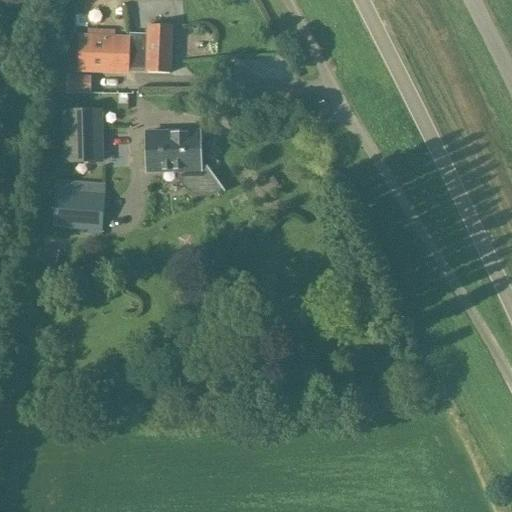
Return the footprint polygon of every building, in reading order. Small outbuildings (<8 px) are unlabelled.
[(171,74),(173,26),(147,25),(147,37),(130,36),(130,37),(80,35),(79,71),(129,74),(129,72),(171,74)] [(66,77),(65,93),(89,94),(90,77),(66,77)] [(68,165),(100,164),(99,113),(67,113),(68,165)] [(148,170),(182,169),(183,172),(183,174),(184,177),(185,179),(187,182),(189,184),(191,186),(193,187),(195,189),(198,190),(200,191),(203,191),(206,191),(209,191),(211,191),(214,190),(216,189),(219,188),(223,194),(224,193),(207,167),(200,167),(199,134),(147,135),(148,170)] [(55,194),(52,233),(102,236),(105,198),(55,194)]
